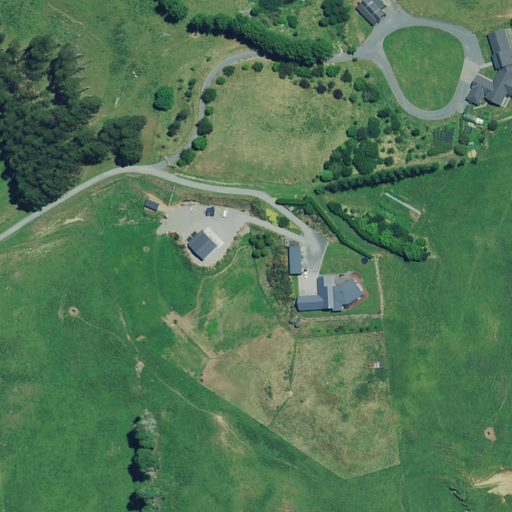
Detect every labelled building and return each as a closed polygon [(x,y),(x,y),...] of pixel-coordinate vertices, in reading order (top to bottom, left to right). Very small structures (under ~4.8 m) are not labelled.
[(387,6),(381,0),(367,0),(358,8),(374,26),(388,13),(384,9),(387,6)] [(511,32),(511,28),(489,34),(495,55),(493,56),(497,70),(501,69),(494,82),(480,75),(468,99),(480,106),(486,95),(488,96),(487,98),(502,106),(509,94),(511,95),(511,32)] [(465,113),(464,118),(476,123),(478,118),(465,113)] [(305,246),(297,246),(296,241),(287,242),(287,248),(293,248),(294,274),(306,273),(305,246)] [(336,286),(335,277),(319,278),(320,295),(301,296),(302,311),(334,309),(334,311),(345,311),(344,305),(349,304),(366,294),(357,278),(343,286),(336,286)]
